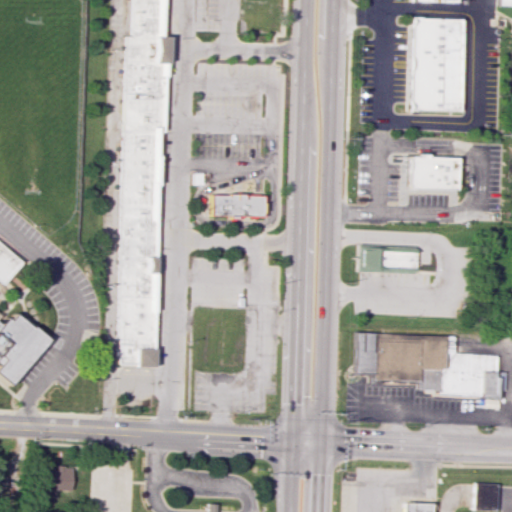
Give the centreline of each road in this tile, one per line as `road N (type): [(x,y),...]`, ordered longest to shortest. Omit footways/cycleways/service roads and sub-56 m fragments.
road 1 (residential): [(511,448),(0,423)]
road 2 (primary): [(314,511),(333,0)]
road 3 (primary): [(305,0),(286,511)]
